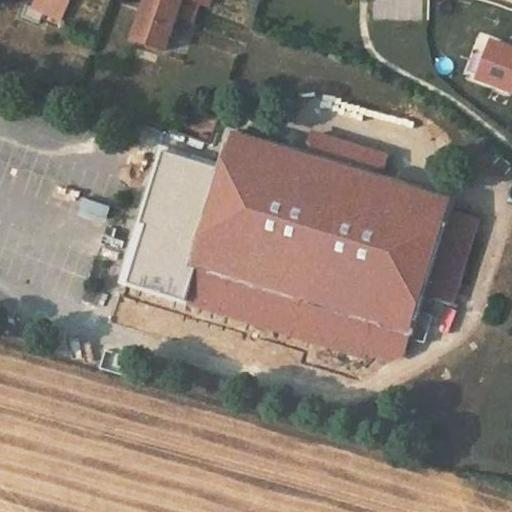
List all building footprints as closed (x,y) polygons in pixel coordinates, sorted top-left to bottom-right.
[(36,0),(35,5),(34,6),(48,12),(61,18),(68,0),(36,0)] [(209,4),(209,0),(147,0),(134,39),(166,50),(178,15),(193,20),(199,1),(209,4)] [(48,12),(34,6),(35,5),(27,2),(22,14),(44,23),(48,12)] [(227,179),(195,170),(171,251),(185,255),(173,295),(222,310),(225,302),(260,313),(257,322),(365,354),(367,349),(393,357),(405,351),(423,291),(453,300),(477,221),(447,212),(450,201),(380,180),(387,157),(315,135),(308,158),(240,137),(227,179)] [(171,251),(158,291),(173,295),(185,255),(171,251)]
